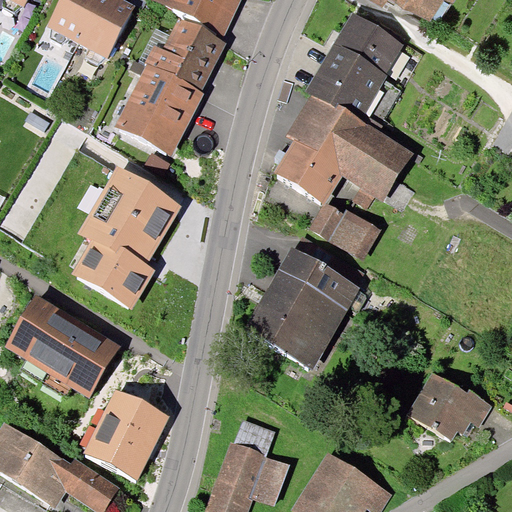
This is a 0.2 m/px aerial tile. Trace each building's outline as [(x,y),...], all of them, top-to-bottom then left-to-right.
[(22,11),(27,0),(0,0),(2,0),(0,11),(12,18),(20,10),(22,11)] [(59,49),(67,42),(76,47),(101,0),(64,0),(48,31),(49,32),(48,43),(59,49)] [(112,51),(130,16),(101,0),(76,47),(86,52),(84,63),(95,69),(104,61),(106,62),(112,51)] [(147,0),(146,3),(213,39),(232,0),(147,0)] [(374,0),(380,4),(382,0),(398,0),(419,13),(420,12),(434,21),(447,0),(374,0)] [(333,55),(339,59),(379,83),(398,50),(353,22),(333,55)] [(148,74),(195,98),(220,49),(179,27),(154,74),(149,72),(148,74)] [(339,59),(313,104),(372,140),(399,95),(379,83),(339,59)] [(164,158),(195,98),(148,74),(117,134),(164,158)] [(406,161),(372,140),(313,104),(311,106),(319,111),(275,181),(318,207),(327,193),(333,197),(337,190),(331,187),(337,176),(364,193),(355,206),(363,212),(372,197),(401,214),(413,195),(393,183),(406,161)] [(77,288),(130,317),(149,282),(137,275),(167,221),(110,190),(79,246),(95,254),(77,288)] [(310,233),(328,244),(342,220),(324,210),(310,233)] [(300,244),(280,278),(327,307),(339,314),(342,309),(354,316),(357,315),(364,302),(364,299),(352,292),(360,279),(300,244)] [(317,325),(327,307),(280,278),(246,338),(306,373),(330,333),(317,325)] [(115,351),(39,307),(15,349),(91,392),(115,351)] [(456,418),(466,402),(431,381),(417,405),(427,410),(417,426),(448,445),(454,435),(460,438),(468,425),(456,418)] [(0,443),(0,478),(38,503),(47,488),(57,494),(59,490),(93,511),(101,511),(113,494),(72,467),(68,474),(6,434),(0,443)] [(243,511),(249,497),(272,506),(285,470),(231,450),(207,511),(243,511)] [(308,511),(350,511),(366,488),(336,469),(308,511)] [(362,509),(366,511),(378,511),(388,498),(374,489),(362,509)]
